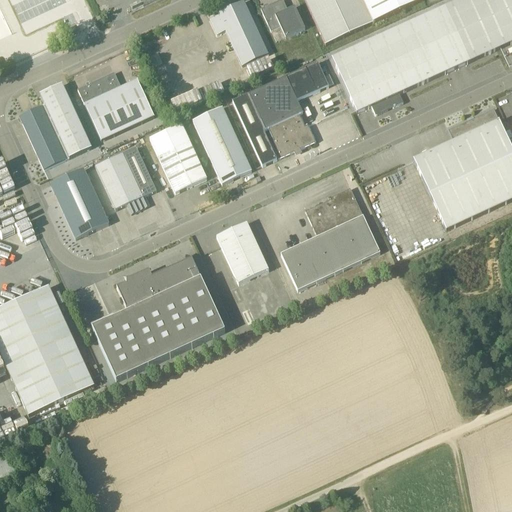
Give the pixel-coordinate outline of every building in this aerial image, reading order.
[(425,2),(424,0),(303,0),(325,48),(425,2)] [(511,44),(511,0),(463,0),(445,9),(332,61),(357,115),(371,109),(375,118),(403,105),(399,96),(470,64),(511,44)] [(295,8),(287,12),(282,1),(261,11),(271,34),(280,30),(285,40),(305,31),(295,8)] [(268,57),(244,4),(218,16),(219,18),(210,22),(217,38),(226,34),(234,52),(242,69),(268,57)] [(299,116),(302,114),(297,103),(334,87),(329,77),(324,79),(317,65),(286,79),(249,96),(232,103),(262,169),(277,162),(264,133),(268,131),(274,143),(271,144),(279,162),(316,145),(308,127),(304,128),(299,116)] [(154,119),(137,82),(121,90),(114,75),(77,92),(85,107),(101,144),(154,119)] [(62,87),(40,97),(45,107),(19,119),(44,172),(91,151),(62,87)] [(222,110),(193,123),(222,187),(252,174),(222,110)] [(511,152),(494,112),(474,121),(473,119),(467,122),(468,123),(448,133),(453,143),(486,214),(511,202),(511,152)] [(190,146),(181,127),(150,141),(159,160),(175,196),(207,182),(190,146)] [(453,143),(427,155),(426,152),(422,154),(423,157),(413,162),(445,233),(486,214),(453,143)] [(136,150),(123,157),(95,169),(115,213),(127,208),(131,217),(149,208),(145,199),(156,194),(136,150)] [(83,172),(50,187),(76,242),(109,227),(83,172)] [(380,255),(350,191),(332,200),(333,201),(305,214),(317,240),(281,257),(297,293),(380,255)] [(246,225),(216,239),(239,287),(269,273),(246,225)] [(402,259),(424,249),(420,240),(398,250),(402,259)] [(192,262),(152,280),(149,273),(132,281),(130,281),(128,282),(126,282),(126,283),(127,283),(127,287),(125,287),(124,287),(122,288),(121,288),(117,290),(128,315),(92,331),(117,384),(225,335),(192,262)] [(49,289),(0,311),(0,356),(29,419),(94,389),(49,289)] [(120,313),(109,318),(110,321),(121,316),(120,313)] [(15,406),(21,420),(17,422),(21,432),(29,429),(19,404),(15,406)] [(0,481),(14,475),(7,458),(0,461),(0,481)] [(55,495),(43,500),(48,511),(60,506),(55,495)]
